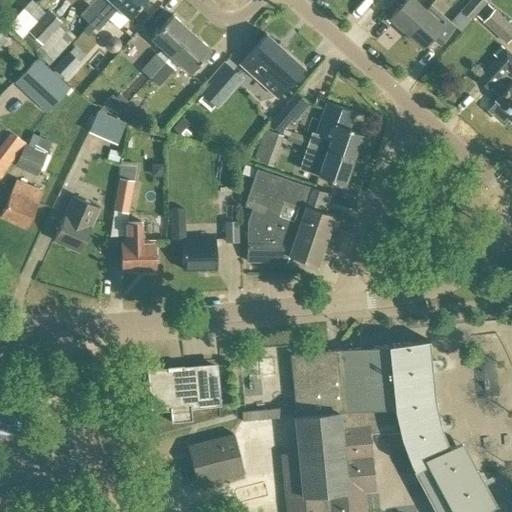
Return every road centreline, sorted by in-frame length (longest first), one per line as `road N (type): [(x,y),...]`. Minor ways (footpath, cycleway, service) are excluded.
road 1 (unclassified): [(0,333),(350,300)]
road 2 (residential): [(350,300),(360,239),(386,168),(420,114)]
road 3 (unclassified): [(350,300),(440,282),(485,253),(511,222)]
road 4 (residential): [(420,114),(292,0)]
road 5 (residential): [(511,197),(420,114)]
